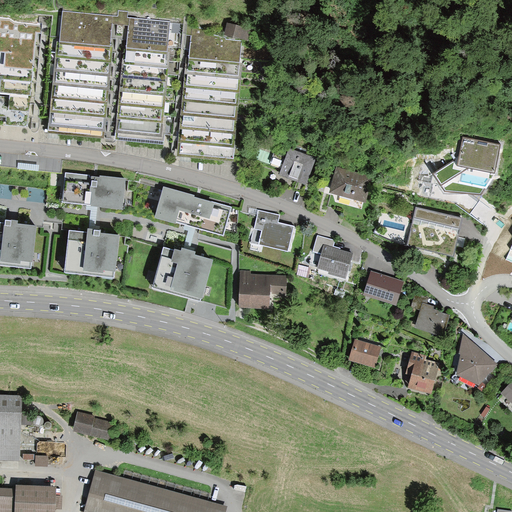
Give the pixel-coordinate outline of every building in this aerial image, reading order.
[(57,14),(56,29),(104,33),(105,18),(57,14)] [(0,126),(28,130),(37,33),(41,34),(42,24),(16,21),(11,17),(0,16),(0,126)] [(165,37),(166,22),(123,19),(122,34),(165,37)] [(250,29),(227,23),(224,35),(247,40),(250,29)] [(56,29),(54,44),(103,47),(104,33),(56,29)] [(164,52),(165,37),(122,34),(121,49),(164,52)] [(240,57),(242,42),(188,37),(187,51),(240,57)] [(54,44),(53,58),(102,62),(103,47),(54,44)] [(163,67),(164,52),(121,49),(120,64),(163,67)] [(239,71),(240,57),(187,51),(185,66),(239,71)] [(53,58),(52,73),(100,77),(102,62),(53,58)] [(162,83),(163,67),(120,64),(118,79),(162,83)] [(237,86),(239,71),(185,66),(184,81),(237,86)] [(52,73),(51,88),(99,92),(100,77),(52,73)] [(161,98),(162,83),(118,79),(117,95),(161,98)] [(236,101),(237,86),(184,81),(182,95),(236,101)] [(51,88),(50,103),(98,107),(99,92),(51,88)] [(160,113),(161,98),(117,95),(116,110),(160,113)] [(234,116),(236,101),(182,95),(181,110),(234,116)] [(50,103),(49,118),(97,121),(98,107),(50,103)] [(159,128),(160,113),(116,110),(115,125),(159,128)] [(233,130),(234,116),(181,110),(179,125),(233,130)] [(49,118),(47,132),(96,136),(97,121),(49,118)] [(158,143),(159,128),(115,125),(114,140),(158,143)] [(231,145),(233,130),(179,125),(178,139),(231,145)] [(460,158),(434,174),(446,192),(482,194),(495,173),(501,145),(464,137),(460,158)] [(230,160),(231,145),(178,139),(176,154),(230,160)] [(288,147),(279,173),(306,183),(316,158),(288,147)] [(23,166),(21,171),(40,175),(42,169),(23,166)] [(372,176),(335,167),(329,193),(365,202),(372,176)] [(122,209),(125,179),(66,173),(63,202),(122,209)] [(228,209),(164,190),(156,216),(221,235),(228,209)] [(461,218),(417,208),(408,246),(452,256),(461,218)] [(280,215),(258,211),(251,242),(289,250),(294,226),(278,223),(280,215)] [(35,226),(0,221),(0,263),(31,267),(35,226)] [(115,278),(120,235),(69,229),(64,273),(115,278)] [(335,240),(317,235),(313,251),(321,254),(317,269),(328,272),(328,275),(346,280),(353,253),(340,250),(340,248),(333,246),(335,240)] [(211,264),(164,249),(153,283),(200,298),(211,264)] [(251,271),(240,271),(240,308),(270,308),(270,293),(285,293),(286,275),(250,274),(251,271)] [(403,281),(371,271),(363,295),(396,305),(403,281)] [(444,336),(450,315),(436,311),(437,307),(428,304),(430,298),(416,294),(412,307),(422,310),(416,327),(444,336)] [(497,364),(463,332),(458,353),(461,355),(457,374),(479,386),(497,364)] [(374,368),(381,346),(354,338),(348,360),(374,368)] [(431,394),(439,365),(427,361),(428,357),(412,352),(406,373),(411,374),(407,387),(431,394)] [(511,379),(498,394),(511,406),(511,379)] [(22,395),(0,394),(0,459),(20,460),(22,395)] [(115,426),(76,413),(71,429),(110,442),(115,426)] [(23,464),(37,465),(37,455),(24,454),(23,464)] [(51,468),(51,456),(39,456),(38,468),(51,468)] [(94,470),(84,511),(227,511),(230,502),(94,470)] [(11,511),(12,484),(0,483),(0,511),(11,511)] [(56,511),(58,485),(12,484),(11,511),(56,511)]
